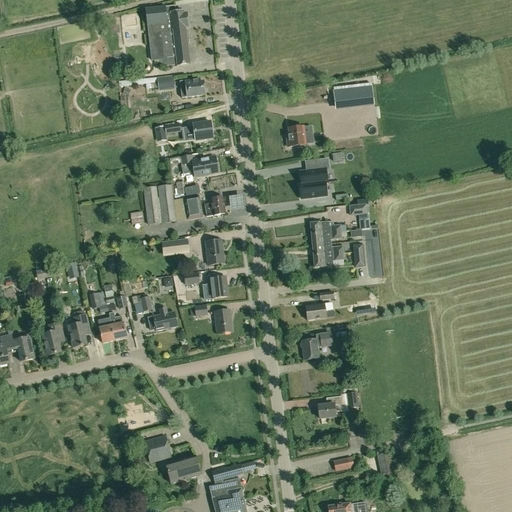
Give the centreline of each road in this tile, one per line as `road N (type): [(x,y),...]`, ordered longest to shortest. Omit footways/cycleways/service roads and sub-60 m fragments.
road 1 (tertiary): [(269,350),(230,0)]
road 2 (track): [(161,0),(0,34)]
road 3 (residential): [(0,386),(126,357),(154,376)]
road 4 (residential): [(154,376),(204,451),(205,511)]
